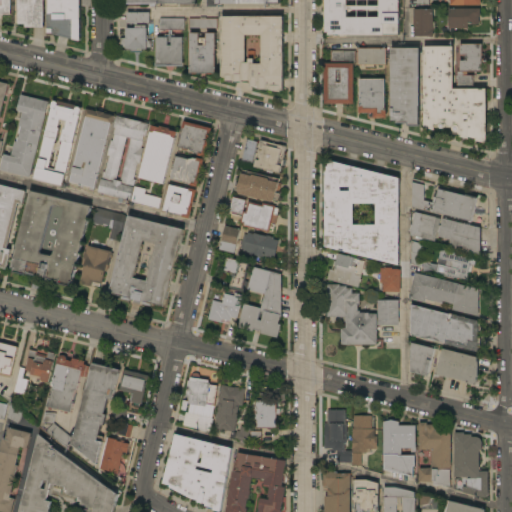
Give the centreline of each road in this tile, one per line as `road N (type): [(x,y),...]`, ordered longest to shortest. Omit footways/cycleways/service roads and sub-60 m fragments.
road 1 (residential): [(511,180),(0,51)]
road 2 (tertiary): [(0,304),(505,424)]
road 3 (residential): [(303,511),(304,0)]
road 4 (tertiary): [(505,404),(510,0)]
road 5 (residential): [(145,494),(237,112)]
